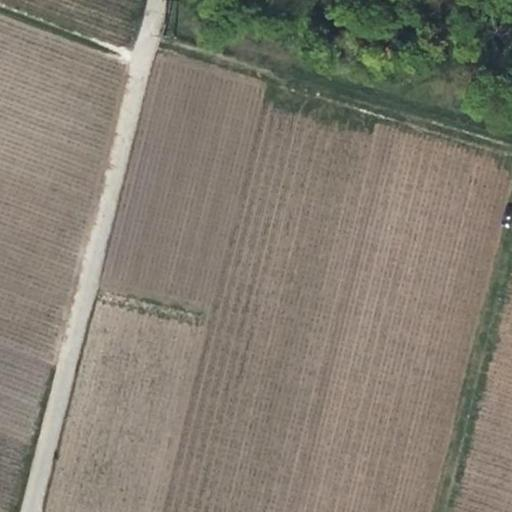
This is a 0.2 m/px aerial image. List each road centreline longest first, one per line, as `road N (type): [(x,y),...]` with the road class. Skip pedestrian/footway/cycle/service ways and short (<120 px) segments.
road 1 (unclassified): [(30,511),(141,46)]
road 2 (track): [(141,46),(511,159)]
